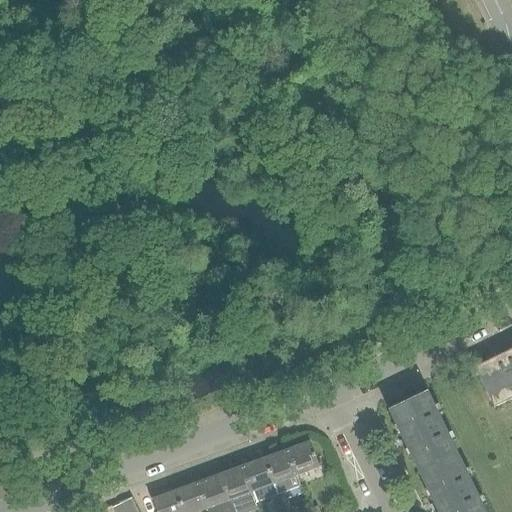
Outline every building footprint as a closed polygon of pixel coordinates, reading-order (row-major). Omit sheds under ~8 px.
[(494,411),(511,402),(511,354),(475,371),(494,411)] [(388,412),(416,470),(456,451),(428,394),(388,412)] [(287,452),(297,478),(320,470),(310,444),(287,452)] [(436,511),(477,511),(484,509),(456,451),(416,470),(436,511)] [(265,461),(275,486),(297,478),(287,452),(265,461)] [(243,469),(252,495),(275,486),(265,461),(243,469)] [(243,469),(220,477),(230,503),(252,495),(243,469)] [(232,511),(230,503),(220,477),(197,485),(207,511),(232,511)] [(197,485),(175,493),(181,511),(204,511),(207,511),(197,485)] [(181,511),(175,493),(152,502),(156,511),(181,511)]
